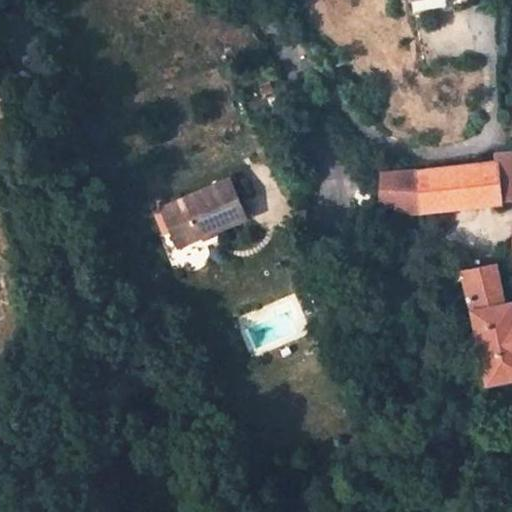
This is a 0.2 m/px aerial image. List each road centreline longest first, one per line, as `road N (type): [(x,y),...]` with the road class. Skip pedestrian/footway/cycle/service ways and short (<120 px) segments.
road 1 (residential): [(471,511),(399,390),(330,161),(257,0)]
road 2 (unclassified): [(108,511),(13,0)]
